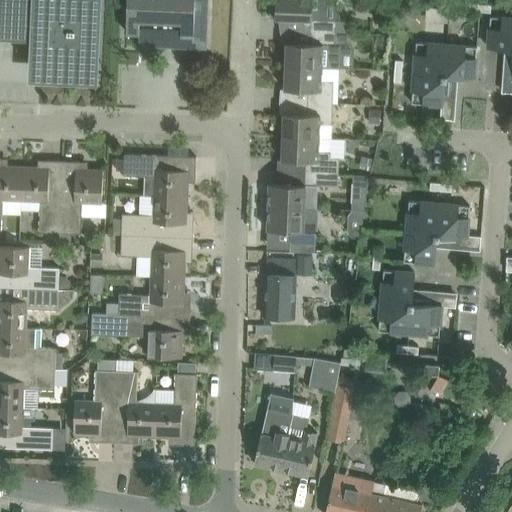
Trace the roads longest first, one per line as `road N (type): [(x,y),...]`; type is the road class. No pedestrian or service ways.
road 1 (residential): [(221,511),(235,132)]
road 2 (residential): [(511,370),(486,351),(501,147)]
road 3 (residential): [(0,122),(235,132)]
road 4 (residential): [(168,511),(0,479)]
road 5 (residential): [(235,132),(246,0)]
